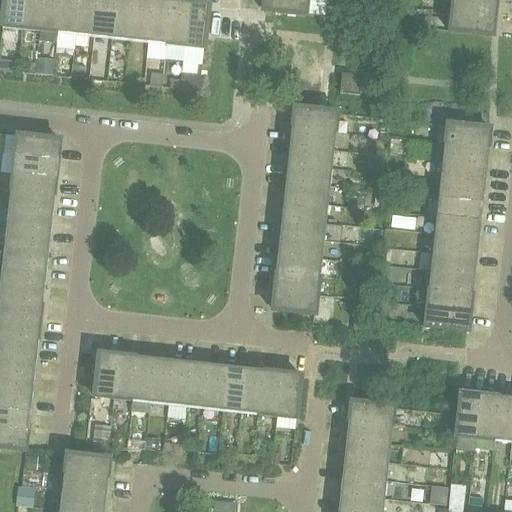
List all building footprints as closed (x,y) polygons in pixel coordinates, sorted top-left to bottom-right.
[(5,0),(3,28),(22,30),(25,0),(5,0)] [(43,0),(25,0),(22,30),(40,32),(43,0)] [(62,0),(43,0),(40,32),(58,34),(62,0)] [(62,0),(58,34),(77,36),(80,0),(62,0)] [(98,0),(80,0),(77,36),(95,38),(98,0)] [(113,40),(117,0),(98,0),(95,38),(113,40)] [(135,0),(117,0),(113,40),(131,42),(135,0)] [(153,0),(135,0),(131,42),(149,44),(153,0)] [(172,2),(155,0),(153,0),(149,44),(167,46),(172,2)] [(263,0),(262,12),(307,17),(308,0),(263,0)] [(495,0),(452,0),(451,14),(496,19),(498,0),(495,0)] [(167,46),(185,48),(190,4),(172,2),(167,46)] [(345,3),(343,20),(358,22),(360,5),(345,3)] [(209,6),(190,4),(185,48),(204,50),(209,6)] [(449,32),(494,37),(496,19),(451,14),(449,32)] [(38,56),(37,72),(53,74),(55,58),(38,56)] [(73,64),(72,76),(86,77),(87,66),(73,64)] [(362,76),(343,74),(340,94),(360,96),(362,76)] [(339,115),(322,113),(294,110),(292,128),(337,132),(339,115)] [(444,144),(489,149),(491,130),(446,126),(444,144)] [(292,128),(290,146),(335,151),(337,132),(292,128)] [(61,142),(56,141),(16,137),(14,155),(59,160),(61,142)] [(400,141),(391,141),(390,158),(398,159),(400,141)] [(444,144),(442,162),(487,167),(489,149),(444,144)] [(290,146),(288,164),(333,169),(335,151),(290,146)] [(57,178),(59,160),(14,155),(12,173),(57,178)] [(441,180),(485,185),(487,167),(442,162),(441,180)] [(286,182),(331,187),(333,169),(288,164),(286,182)] [(10,192),(55,197),(57,178),(12,173),(10,192)] [(441,180),(439,198),(483,203),(485,185),(441,180)] [(286,182),(284,200),(329,205),(331,187),(286,182)] [(53,215),(55,197),(10,192),(8,210),(53,215)] [(481,222),(483,203),(439,198),(437,217),(481,222)] [(284,200),(282,218),(327,223),(329,205),(284,200)] [(51,233),(53,215),(8,210),(6,228),(51,233)] [(437,217),(435,235),(479,240),(481,222),(437,217)] [(325,242),(327,223),(282,218),(280,237),(325,242)] [(4,246),(49,251),(51,233),(6,228),(4,246)] [(479,240),(435,235),(433,253),(477,258),(479,240)] [(280,237),(278,255),(323,260),(325,242),(280,237)] [(47,269),(49,251),(4,246),(2,264),(47,269)] [(433,253),(431,271),(475,276),(477,258),(433,253)] [(321,278),(323,260),(278,255),(276,273),(321,278)] [(45,288),(47,269),(2,264),(0,283),(45,288)] [(431,271),(429,290),(473,295),(475,276),(431,271)] [(276,273),(274,292),(319,296),(321,278),(276,273)] [(45,288),(0,283),(0,286),(0,300),(43,306),(45,288)] [(429,290),(427,308),(471,313),(473,295),(429,290)] [(316,316),(319,296),(274,292),(272,311),(316,316)] [(0,319),(41,324),(43,306),(0,300),(0,319)] [(469,333),(471,313),(427,308),(425,328),(469,333)] [(0,337),(39,342),(41,324),(0,319),(0,337)] [(0,356),(37,360),(39,342),(0,337),(0,356)] [(113,400),(118,356),(100,354),(95,398),(113,400)] [(0,374),(35,379),(37,360),(0,356),(0,374)] [(136,358),(118,356),(113,400),(131,402),(136,358)] [(154,360),(136,358),(131,402),(150,404),(154,360)] [(154,360),(150,404),(168,406),(173,362),(154,360)] [(191,364),(173,362),(168,406),(186,408),(191,364)] [(209,366),(191,364),(186,408),(205,410),(209,366)] [(205,410),(223,412),(228,367),(209,366),(205,410)] [(246,369),(228,367),(223,412),(241,414),(246,369)] [(264,371),(246,369),(241,414),(259,416),(264,371)] [(278,418),(282,373),(264,371),(259,416),(278,418)] [(301,375),(282,373),(278,418),(296,420),(301,375)] [(0,393),(33,397),(35,379),(0,374),(0,393)] [(0,411),(31,415),(33,397),(0,393),(0,411)] [(457,437),(476,439),(481,395),(462,393),(457,437)] [(476,439),(493,441),(499,397),(481,395),(476,439)] [(493,441),(511,443),(511,442),(511,398),(499,397),(493,441)] [(350,403),(348,422),(392,427),(394,408),(350,403)] [(0,411),(0,429),(29,433),(31,415),(0,411)] [(390,445),(392,427),(348,422),(346,440),(390,445)] [(95,427),(93,445),(109,447),(111,428),(95,427)] [(0,448),(27,451),(29,433),(0,429),(0,448)] [(145,451),(157,453),(158,453),(159,441),(147,439),(145,451)] [(344,459),(388,463),(390,445),(346,440),(344,459)] [(273,460),(272,464),(280,465),(281,455),(273,454),(273,460)] [(66,456),(64,474),(108,479),(110,461),(66,456)] [(386,482),(388,463),(344,459),(342,477),(386,482)] [(107,497),(108,479),(64,474),(62,493),(107,497)] [(340,495),(384,500),(386,482),(342,477),(340,495)] [(19,489),(17,507),(21,507),(31,508),(34,491),(23,489),(19,489)] [(62,493),(60,511),(72,511),(104,511),(107,497),(62,493)] [(382,511),(384,500),(340,495),(338,511),(382,511)] [(481,511),(482,500),(471,499),(469,511),(481,511)] [(511,511),(511,502),(505,501),(503,511),(511,511)]
